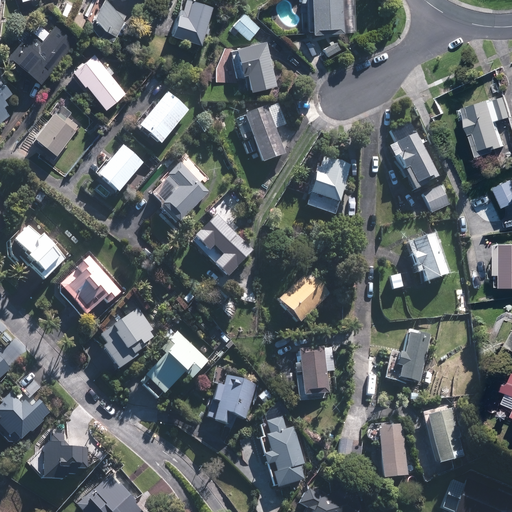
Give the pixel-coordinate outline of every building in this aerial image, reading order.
[(85,32),(110,46),(121,22),(102,0),(95,0),(83,22),(89,25),(85,32)] [(212,9),(185,0),(181,0),(169,38),(199,48),(212,9)] [(309,33),(309,37),(343,36),(343,33),(352,32),(351,0),(305,0),(306,33),(309,33)] [(244,14),(232,27),(247,42),(260,29),(244,14)] [(54,26),(41,43),(35,38),(32,42),(28,39),(24,43),(21,40),(6,59),(19,69),(38,85),(73,42),(54,26)] [(321,50),(325,57),(339,49),(335,42),(321,50)] [(247,92),(277,85),(275,73),(271,73),(265,44),(234,51),(235,55),(230,56),(232,64),(237,63),(240,76),(244,75),(247,92)] [(110,77),(113,74),(100,60),(97,62),(91,55),(69,74),(82,89),(83,88),(103,111),(124,93),(110,77)] [(11,96),(0,82),(0,123),(9,116),(2,108),(6,105),(3,101),(11,96)] [(151,106),(133,128),(158,149),(188,113),(166,94),(154,109),(151,106)] [(511,115),(504,94),(463,108),(479,156),(504,148),(494,121),(511,115)] [(235,124),(241,141),(249,138),(259,164),(283,155),(273,130),(285,125),(277,103),(241,117),(243,121),(235,124)] [(78,127),(56,109),(31,140),(53,158),(78,127)] [(200,117),(194,122),(202,133),(209,128),(200,117)] [(408,124),(389,132),(395,144),(386,147),(392,159),(396,158),(410,190),(434,179),(408,124)] [(142,163),(120,145),(95,177),(117,195),(142,163)] [(348,169),(319,158),(302,207),(331,217),(348,169)] [(159,184),(148,194),(159,205),(156,207),(174,226),(207,194),(178,164),(168,173),(167,172),(157,181),(159,184)] [(511,180),(494,188),(503,207),(511,203),(511,180)] [(438,185),(420,194),(430,214),(448,205),(438,185)] [(0,230),(11,222),(0,207),(0,230)] [(190,238),(193,242),(191,243),(211,264),(210,265),(223,280),(235,269),(233,267),(250,251),(217,214),(190,238)] [(26,226),(10,242),(10,255),(18,263),(21,260),(42,282),(64,260),(40,236),(38,238),(26,226)] [(432,235),(404,244),(414,274),(419,272),(422,282),(445,275),(432,235)] [(511,243),(496,243),(496,286),(511,286),(511,243)] [(88,257),(57,285),(84,316),(101,301),(105,305),(119,292),(88,257)] [(274,302),(296,325),(332,292),(310,269),(274,302)] [(397,276),(387,278),(389,290),(400,288),(397,276)] [(106,345),(102,348),(113,365),(150,339),(145,332),(148,329),(135,312),(100,337),(106,345)] [(424,339),(405,335),(397,377),(417,380),(424,339)] [(203,363),(174,336),(161,350),(165,354),(143,376),(160,393),(181,371),(188,378),(203,363)] [(319,349),(296,352),(301,395),(324,392),(319,349)] [(27,372),(14,383),(27,399),(40,387),(27,372)] [(252,385),(225,377),(221,388),(216,386),(206,418),(225,424),(228,414),(242,418),(252,385)] [(511,385),(502,409),(511,412),(511,385)] [(256,397),(263,405),(271,397),(264,390),(256,397)] [(0,422),(16,440),(46,412),(37,402),(29,410),(23,404),(19,407),(9,397),(0,405),(0,422)] [(446,411),(423,418),(433,459),(457,453),(446,411)] [(268,434),(264,436),(274,473),(270,474),(273,485),(299,477),(296,465),(299,464),(290,429),(282,431),(279,419),(265,423),(268,434)] [(398,425),(375,428),(381,476),(404,473),(398,425)] [(349,442),(339,440),(337,458),(349,460),(348,466),(357,467),(359,448),(349,446),(349,442)] [(85,450),(43,449),(42,479),(62,480),(62,474),(75,474),(75,467),(85,468),(85,450)] [(511,511),(511,510),(511,500),(465,480),(450,511),(511,511)] [(134,511),(107,481),(80,505),(86,511),(134,511)] [(356,511),(351,493),(304,505),(302,511),(356,511)]
